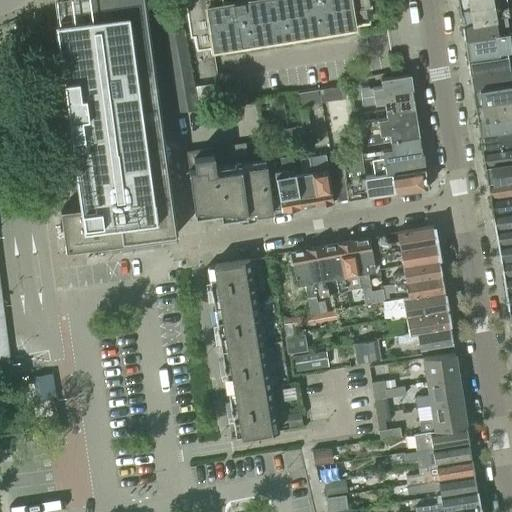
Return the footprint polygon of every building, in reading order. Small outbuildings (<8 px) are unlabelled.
[(177,234),(146,8),(144,0),(54,0),(58,20),(54,20),(57,42),(56,42),(55,43),(54,44),(53,45),(52,46),(52,48),(51,49),(52,50),(52,52),(52,53),(53,54),(54,55),(55,56),(56,56),(58,57),(59,57),(79,206),(60,209),(65,249),(114,242),(115,252),(156,246),(156,245),(153,246),(152,237),(177,234)] [(371,5),(370,0),(184,0),(190,34),(194,33),(196,47),(211,44),(212,48),(355,26),(354,22),(370,20),(367,6),(371,5)] [(504,0),(499,0),(458,7),(461,23),(504,15),(507,15),(504,0)] [(504,15),(461,23),(463,38),(507,31),(505,19),(504,15)] [(183,24),(163,28),(177,110),(197,107),(183,24)] [(507,31),(463,38),(467,57),(511,50),(511,40),(510,41),(508,32),(507,32),(507,31)] [(511,50),(467,57),(467,61),(469,73),(508,66),(511,65),(511,50)] [(511,65),(508,66),(469,73),(472,88),(511,81),(511,65)] [(368,85),(360,86),(361,89),(362,97),(411,89),(409,73),(380,78),(381,86),(368,88),(368,85)] [(511,81),(472,88),(474,103),(511,96),(511,81)] [(317,88),(299,91),(301,104),(319,101),(317,88)] [(411,89),(362,97),(363,105),(384,101),(385,109),(414,104),(411,89)] [(511,96),(474,103),(477,118),(511,112),(511,96)] [(386,117),(366,120),(367,128),(416,120),(414,104),(385,109),(386,117)] [(511,112),(477,118),(479,134),(511,128),(511,112)] [(367,128),(359,129),(361,144),(381,142),(390,140),(419,135),(416,120),(367,128)] [(302,125),(287,128),(289,139),(304,136),(302,125)] [(279,198),(270,199),(272,210),(280,209),(281,210),(300,207),(300,206),(295,174),(288,139),(289,139),(287,128),(275,130),(277,142),(282,169),(274,170),(279,198)] [(511,128),(479,134),(482,149),(511,144),(511,128)] [(391,148),(382,149),(383,157),(421,151),(419,135),(390,140),(391,144),(391,148)] [(245,142),(236,143),(238,156),(247,155),(245,142)] [(228,144),(230,157),(238,156),(236,143),(228,144)] [(511,144),(482,149),(484,165),(511,160),(511,144)] [(212,147),(186,150),(195,216),(220,212),(220,218),(272,211),(272,210),(270,199),(266,164),(215,171),(212,147)] [(348,147),(329,151),(336,201),(346,199),(341,168),(352,167),(349,150),(348,147)] [(302,172),(295,174),(300,206),(316,204),(308,157),(307,148),(300,149),(298,149),(300,158),(302,172)] [(352,167),(341,168),(346,199),(368,196),(427,186),(424,166),(395,171),(365,176),(360,149),(349,150),(352,167)] [(382,149),(361,153),(362,160),(372,159),(383,157),(382,149)] [(383,157),(372,159),(373,167),(374,174),(395,171),(424,166),(421,151),(383,157)] [(325,154),(308,157),(316,204),(332,201),(327,169),(328,169),(325,154)] [(511,160),(484,165),(487,181),(511,176),(511,160)] [(511,176),(487,181),(489,197),(511,192),(511,176)] [(511,192),(489,197),(492,212),(511,209),(511,192)] [(511,209),(492,212),(495,228),(511,224),(511,209)] [(511,224),(495,228),(497,243),(511,240),(511,224)] [(384,233),(373,235),(376,251),(383,250),(387,249),(436,241),(433,225),(396,231),(398,239),(386,241),(384,233)] [(369,236),(352,239),(358,272),(357,272),(360,286),(364,303),(382,300),(384,300),(382,288),(370,290),(369,285),(366,270),(374,269),(369,236)] [(352,239),(337,242),(345,289),(353,288),(360,286),(357,272),(358,272),(352,239)] [(511,240),(497,243),(500,259),(511,257),(511,240)] [(387,249),(383,250),(384,255),(388,254),(388,259),(401,257),(402,264),(438,258),(436,241),(387,249)] [(337,242),(321,245),(327,277),(334,276),(337,291),(345,289),(337,242)] [(321,245),(306,248),(318,313),(326,311),(323,299),(329,298),(326,286),(321,287),(320,278),(327,277),(321,245)] [(290,253),(288,255),(290,264),(293,265),(296,283),(304,282),(307,296),(311,314),(318,313),(306,248),(290,251),(290,253)] [(511,257),(500,259),(502,275),(511,273),(511,257)] [(213,302),(214,309),(256,302),(249,258),(207,265),(210,287),(206,288),(209,303),(213,302)] [(403,271),(380,275),(381,284),(441,274),(438,258),(402,264),(403,271)] [(511,273),(502,275),(505,290),(511,289),(511,273)] [(441,274),(381,284),(382,288),(384,300),(389,299),(388,291),(406,288),(407,296),(443,289),(441,274)] [(0,368),(9,368),(8,358),(10,358),(0,276),(0,368)] [(384,300),(382,300),(383,308),(389,307),(391,317),(391,318),(405,315),(447,308),(443,289),(407,296),(389,299),(384,300)] [(220,345),(221,351),(263,344),(256,302),(214,309),(217,330),(213,330),(215,346),(220,345)] [(447,308),(405,315),(408,333),(450,326),(447,308)] [(408,333),(396,335),(397,343),(409,341),(417,339),(418,347),(452,342),(450,326),(408,333)] [(376,339),(353,342),(355,354),(378,350),(376,339)] [(224,373),(228,394),(271,387),(263,344),(221,351),(222,358),(218,359),(220,374),(224,373)] [(325,351),(293,356),(296,370),(327,365),(325,351)] [(454,352),(422,357),(426,381),(457,376),(454,352)] [(457,376),(426,381),(430,405),(461,399),(457,376)] [(370,382),(372,390),(385,388),(383,380),(370,382)] [(271,387),(228,394),(229,401),(225,401),(227,416),(232,416),(235,437),(278,430),(271,387)] [(385,388),(372,390),(373,399),(386,397),(385,388)] [(420,432),(412,433),(413,434),(465,425),(461,399),(430,405),(432,418),(418,420),(420,432)] [(465,425),(413,434),(414,434),(415,442),(416,449),(468,441),(465,425)] [(378,430),(379,439),(400,435),(399,426),(378,430)] [(416,449),(404,451),(405,460),(418,458),(419,465),(424,464),(434,463),(470,457),(468,441),(416,449)] [(311,450),(313,464),(315,464),(328,462),(326,447),(311,450)] [(425,472),(406,475),(407,483),(414,482),(473,472),(470,457),(434,463),(424,464),(425,472)] [(328,462),(315,464),(318,480),(324,480),(343,477),(341,460),(328,462)] [(414,482),(407,483),(408,491),(415,490),(432,487),(439,486),(440,494),(476,488),(473,472),(414,482)] [(343,477),(324,480),(326,495),(328,495),(345,493),(348,492),(345,476),(343,477)] [(441,502),(415,506),(416,511),(430,511),(478,504),(476,488),(440,494),(441,502)] [(345,493),(328,495),(330,509),(347,506),(345,493)]
